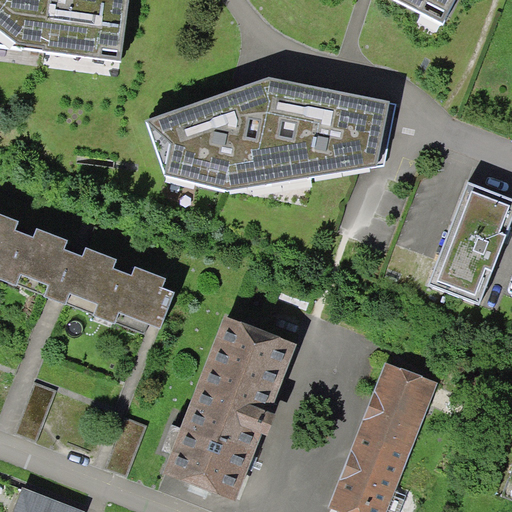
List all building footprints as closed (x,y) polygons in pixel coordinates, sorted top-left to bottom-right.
[(0,0),(0,45),(121,60),(125,0),(0,0)] [(397,0),(445,24),(456,0),(397,0)] [(251,83),(144,118),(164,180),(228,192),(386,167),(393,108),(328,91),(269,77),(251,83)] [(470,180),(451,228),(440,258),(430,283),(482,303),(511,224),(511,196),(492,188),(470,180)] [(0,278),(55,300),(145,334),(149,325),(154,327),(161,330),(175,294),(163,289),(166,280),(136,268),(132,277),(113,270),(116,261),(86,249),(83,258),(64,251),(67,242),(36,230),(32,238),(16,232),(19,223),(0,215),(0,278)] [(227,321),(166,472),(199,484),(234,498),(264,420),(293,347),(227,321)] [(348,464),(331,507),(343,511),(384,511),(435,381),(388,364),(372,403),(348,464)] [(62,511),(26,498),(20,511),(62,511)]
